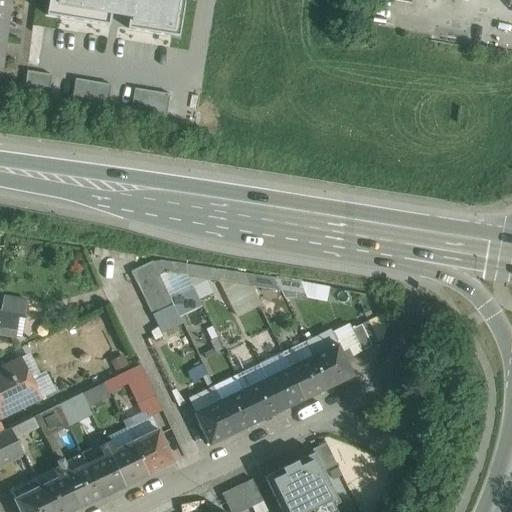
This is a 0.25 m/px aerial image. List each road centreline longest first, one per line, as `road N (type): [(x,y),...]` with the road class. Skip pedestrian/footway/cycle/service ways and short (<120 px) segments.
road 1 (secondary): [(422,245),(0,173)]
road 2 (residential): [(385,414),(318,419),(132,511)]
road 3 (primary): [(422,245),(473,278),(511,348)]
